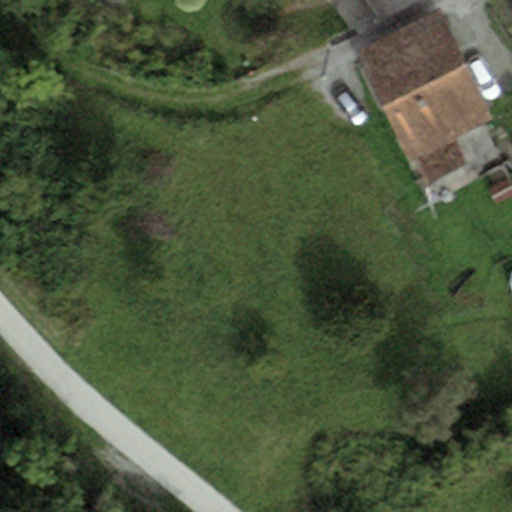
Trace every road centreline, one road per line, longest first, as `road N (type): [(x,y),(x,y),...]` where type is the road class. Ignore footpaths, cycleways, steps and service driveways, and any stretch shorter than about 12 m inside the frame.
road 1 (track): [(419,13),(247,91),(163,94),(92,72),(12,0)]
road 2 (residential): [(0,312),(103,420),(209,511)]
